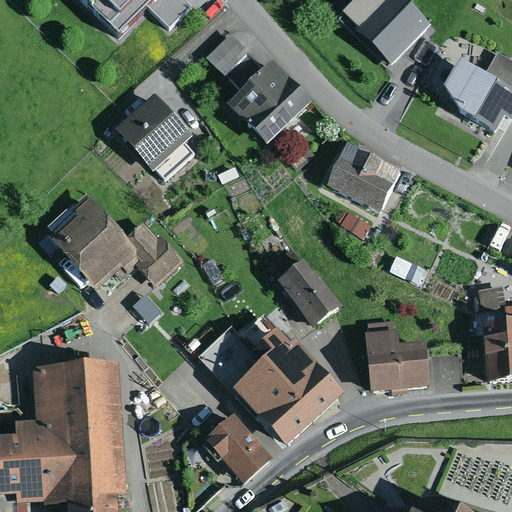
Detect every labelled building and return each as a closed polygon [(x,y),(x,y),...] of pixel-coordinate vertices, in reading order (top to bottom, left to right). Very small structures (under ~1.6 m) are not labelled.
[(72,0),(120,46),(149,16),(170,36),(195,11),(183,0),(72,0)] [(395,0),(361,0),(339,24),(391,73),(429,32),(395,0)] [(250,57),(231,38),(206,63),(224,82),(227,80),(249,59),(250,57)] [(484,82),(460,69),(445,97),(459,120),(497,141),(505,126),(511,129),(511,63),(498,56),(484,82)] [(313,110),(273,69),(266,76),(249,59),(227,80),(243,97),(228,112),(268,154),(313,110)] [(193,144),(155,101),(115,137),(153,180),(157,177),(165,185),(195,158),(187,149),(193,144)] [(357,154),(348,149),(327,192),(381,218),(402,176),(374,162),(376,158),(359,150),(357,154)] [(76,220),(49,245),(96,297),(123,272),(129,279),(137,272),(145,264),(126,244),(88,202),(73,216),(76,220)] [(375,233),(352,219),(344,231),(367,245),(375,233)] [(143,229),(126,244),(145,264),(137,272),(156,293),(185,267),(161,240),(157,244),(143,229)] [(271,268),(283,285),(305,269),(292,254),(271,268)] [(283,285),(278,289),(313,335),(342,313),(316,280),(314,281),(305,269),(283,285)] [(503,291),(478,295),(481,314),(506,310),(503,291)] [(505,330),(483,332),(487,391),(511,389),(511,310),(504,311),(505,330)] [(250,366),(260,377),(263,374),(315,430),(343,404),(296,350),(294,352),(265,321),(241,342),(257,360),(250,366)] [(369,340),(365,340),(370,401),(430,395),(426,352),(399,354),(398,338),(395,338),(394,325),(368,328),(369,340)] [(234,400),(260,377),(250,366),(257,360),(241,342),(232,333),(200,363),(234,400)] [(105,511),(118,511),(118,505),(126,505),(118,373),(35,378),(38,428),(42,511),(105,511)] [(260,377),(234,400),(286,457),(315,430),(263,374),(260,377)] [(273,466),(234,422),(205,448),(208,452),(207,453),(221,469),(223,468),(244,492),(273,466)] [(16,511),(20,511),(42,511),(38,428),(16,430),(16,446),(0,447),(0,504),(17,503),(16,511)]
